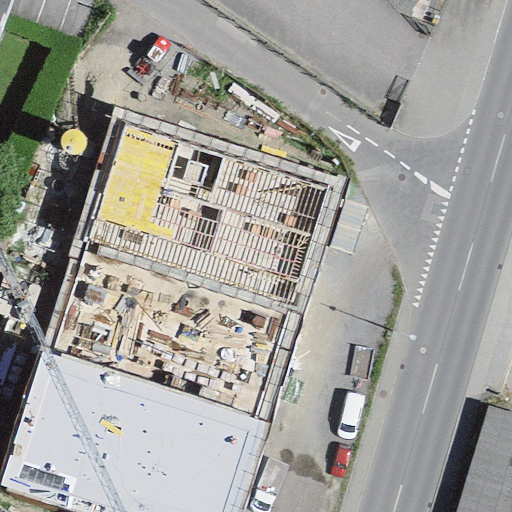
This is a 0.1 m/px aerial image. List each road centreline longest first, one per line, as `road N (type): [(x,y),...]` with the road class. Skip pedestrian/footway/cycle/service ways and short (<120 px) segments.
road 1 (residential): [(162,0),(477,212)]
road 2 (secondary): [(477,212),(390,511)]
